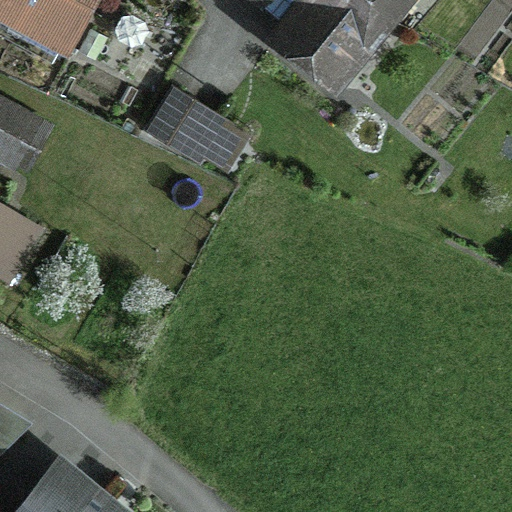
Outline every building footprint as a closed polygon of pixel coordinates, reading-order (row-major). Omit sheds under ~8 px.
[(84,0),(0,0),(0,22),(57,53),(84,0)] [(312,0),(315,2),(277,50),(338,98),(376,49),(415,0),(312,0)] [(210,119),(167,92),(142,132),(185,159),(210,119)] [(0,166),(17,177),(44,133),(0,106),(0,166)] [(40,238),(3,215),(0,219),(0,281),(10,288),(40,238)] [(100,511),(58,477),(28,511),(100,511)]
